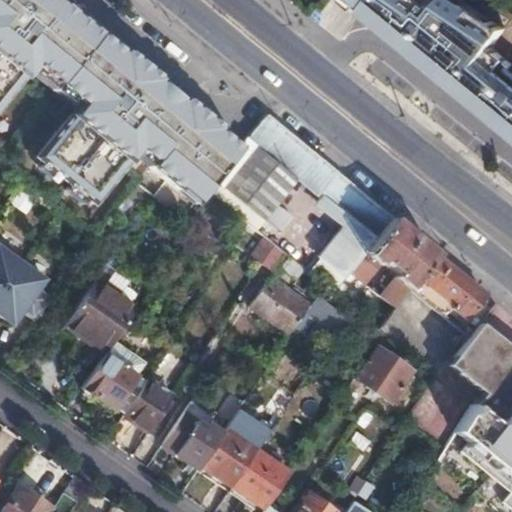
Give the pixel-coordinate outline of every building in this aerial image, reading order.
[(0,0),(0,100),(31,63),(79,103),(35,157),(91,203),(135,149),(151,162),(147,166),(176,189),(179,185),(196,198),(209,183),(237,148),(216,131),(218,129),(181,98),(179,101),(156,82),(158,79),(122,50),(120,52),(76,16),(78,13),(61,0),(0,0)] [(353,0),(511,129),(511,71),(508,68),(511,64),(511,62),(492,46),(507,29),(460,0),(353,0)] [(335,170),(265,113),(237,148),(209,183),(258,223),(300,172),(321,188),(335,170)] [(391,217),(335,170),(321,188),(357,219),(313,275),(323,284),(317,293),(319,296),(325,300),(345,275),(348,271),(362,253),(391,217)] [(413,234),(391,217),(362,253),(348,271),(345,275),(360,287),(379,262),(396,275),(378,296),(392,308),(408,290),(437,254),(413,234)] [(262,236),(248,256),(271,273),(286,252),(262,236)] [(0,315),(13,325),(21,313),(33,322),(51,297),(38,288),(45,279),(0,247),(0,315)] [(487,294),(437,254),(408,290),(437,312),(445,302),(467,319),(487,294)] [(248,307),(289,335),(310,304),(269,276),(267,280),(262,276),(251,291),(256,295),(248,307)] [(94,279),(65,321),(88,337),(85,342),(102,354),(135,308),(94,279)] [(325,300),(319,296),(305,312),(332,334),(346,318),(325,300)] [(469,336),(445,365),(457,374),(486,338),(497,348),(504,339),(481,321),(469,336)] [(481,393),(472,406),(496,426),(511,405),(511,345),(504,339),(497,348),(486,338),(457,374),(481,393)] [(377,347),(356,379),(390,403),(393,399),(399,402),(406,391),(401,388),(412,371),(377,347)] [(102,354),(80,386),(122,416),(144,382),(102,354)] [(144,382),(122,416),(148,433),(173,396),(146,379),(144,382)] [(440,382),(410,409),(436,436),(465,409),(440,382)] [(229,421),(242,402),(230,394),(217,412),(229,421)] [(511,405),(496,426),(472,406),(447,444),(511,496),(511,405)] [(185,413),(162,448),(174,456),(197,421),(185,413)] [(174,456),(195,471),(200,464),(221,433),(208,425),(206,428),(197,421),(174,456)] [(209,478),(228,492),(257,450),(224,429),(221,433),(200,464),(212,472),(209,478)] [(257,450),(228,492),(247,505),(252,499),(265,507),(289,472),(257,450)] [(417,468),(427,474),(439,456),(429,450),(417,468)] [(51,510),(49,511),(68,511),(85,485),(73,476),(51,510)] [(0,511),(49,511),(51,510),(16,488),(0,511)] [(331,511),(308,495),(296,511),(331,511)] [(368,511),(352,500),(344,511),(368,511)]
